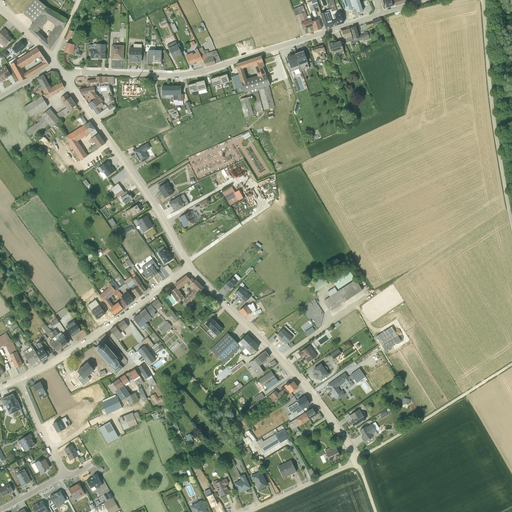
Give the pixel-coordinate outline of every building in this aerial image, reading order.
[(50,50),(63,29),(67,20),(47,7),(37,0),(34,0),(23,14),(34,23),(28,30),(43,45),(50,50)] [(319,6),(316,0),(310,0),(311,1),(314,8),(319,6)] [(331,9),(336,25),(343,23),(340,12),(337,13),(336,11),(337,10),(332,0),(330,0),(328,1),(331,9)] [(342,0),(347,11),(352,10),(351,8),(355,7),(357,13),(363,11),(358,0),(342,0)] [(301,23),(303,29),(313,26),(309,16),(307,16),(305,12),(303,6),(293,9),(295,16),(299,15),(301,23)] [(324,24),(326,29),(336,25),(331,9),(325,11),(325,12),(320,14),(324,24)] [(162,21),(159,22),(161,28),(168,25),(165,18),(162,20),(162,21)] [(381,18),(372,22),(374,27),(382,23),(381,18)] [(315,31),(321,29),(318,20),(314,21),(314,19),(311,20),(315,31)] [(355,27),(351,28),(354,39),(353,40),(353,43),(365,39),(365,40),(369,39),(367,32),(363,33),(363,35),(358,36),(355,27)] [(0,43),(4,47),(12,39),(6,33),(7,32),(4,28),(0,32),(0,43)] [(349,29),(342,31),(343,37),(344,37),(346,42),(350,41),(351,44),(353,43),(349,29)] [(75,55),(79,39),(76,38),(74,45),(66,43),(64,52),(72,54),(72,55),(75,55)] [(12,49),(11,50),(14,54),(16,53),(16,54),(20,51),(21,51),(26,47),(20,41),(11,48),(12,49)] [(181,53),(175,41),(167,45),(172,57),(173,58),(181,53)] [(334,42),(328,44),(332,55),(337,54),(338,57),(344,54),(340,41),(334,43),(334,42)] [(93,45),(89,45),(88,46),(87,48),(88,49),(88,55),(90,55),(90,59),(105,59),(106,44),(93,44),(93,45)] [(129,48),(129,61),(141,62),(141,45),(134,44),(133,48),(129,48)] [(123,60),(124,45),(111,45),(111,60),(123,60)] [(322,46),(311,49),(314,61),(315,61),(316,65),(320,63),(320,62),(327,60),(323,48),(322,46)] [(220,62),(221,62),(216,50),(209,53),(207,50),(204,51),(202,47),(197,49),(197,50),(206,67),(215,64),(220,62)] [(37,48),(11,65),(20,82),(49,65),(37,48)] [(203,67),(205,66),(197,49),(194,50),(196,53),(193,54),(192,53),(185,56),(190,65),(200,61),(203,67)] [(303,51),(294,55),(301,70),(306,68),(305,65),(308,64),(303,51)] [(287,63),(290,72),(300,68),(294,55),(286,57),(288,63),(287,63)] [(241,81),(242,85),(243,88),(244,93),(249,91),(250,96),(251,96),(252,96),(254,106),(253,106),(254,111),(256,111),(262,109),(258,91),(259,90),(263,110),(275,107),(269,85),(270,85),(268,81),(262,67),(264,67),(261,56),(251,59),(254,65),(258,76),(247,79),(246,79),(241,81)] [(239,75),(241,81),(246,79),(247,79),(243,69),(248,67),(248,64),(246,61),(236,65),(239,75)] [(5,65),(1,68),(2,68),(0,68),(0,81),(0,83),(1,83),(4,81),(4,80),(11,76),(5,65)] [(227,74),(210,79),(212,84),(213,87),(221,85),(229,82),(227,74)] [(50,86),(43,75),(37,79),(40,84),(36,86),(38,90),(35,92),(39,98),(42,96),(40,91),(50,86)] [(241,81),(239,75),(231,77),(234,87),(242,85),(241,81)] [(86,81),(87,87),(97,86),(97,83),(107,83),(107,85),(113,85),(113,77),(96,77),(96,80),(91,81),(86,81)] [(196,83),(187,85),(189,93),(198,91),(206,89),(204,81),(196,83)] [(41,96),(44,100),(47,98),(47,99),(58,93),(57,92),(64,88),(61,82),(51,88),(50,86),(40,91),(42,96),(41,96)] [(169,86),(162,87),(162,95),(165,95),(165,98),(173,97),(172,87),(169,87),(169,86)] [(176,87),(172,87),(173,106),(183,105),(183,101),(183,94),(181,94),(181,87),(178,87),(178,86),(176,86),(176,87)] [(104,106),(102,103),(103,102),(103,101),(99,97),(98,97),(95,93),(93,87),(79,90),(81,96),(88,94),(93,101),(92,101),(88,104),(92,110),(93,109),(97,115),(102,112),(100,109),(104,106)] [(69,98),(66,94),(60,99),(66,108),(55,115),(49,109),(47,111),(41,116),(51,128),(63,117),(68,114),(67,112),(76,106),(70,97),(69,98)] [(44,100),(41,96),(24,107),(30,117),(47,106),(44,100)] [(248,97),(240,99),(244,118),(253,115),(250,104),(253,103),(252,99),(249,99),(248,97)] [(49,125),(42,117),(38,120),(39,121),(36,124),(35,123),(25,131),(26,132),(32,139),(49,125)] [(89,122),(87,124),(82,117),(77,120),(79,123),(80,123),(82,127),(65,137),(81,160),(87,157),(87,156),(77,142),(90,133),(94,130),(94,129),(89,122)] [(105,144),(95,130),(90,133),(92,138),(89,140),(92,143),(91,144),(92,146),(89,148),(92,152),(94,152),(105,144)] [(134,151),(141,162),(148,158),(145,152),(150,149),(147,144),(134,151)] [(108,161),(97,169),(100,172),(99,173),(103,179),(106,177),(107,177),(115,171),(112,167),(111,167),(110,166),(111,165),(108,161)] [(232,171),(234,176),(242,173),(240,167),(232,171)] [(157,185),(159,187),(165,198),(173,193),(166,180),(157,185)] [(110,189),(117,197),(124,192),(118,184),(113,187),(111,185),(109,187),(107,188),(108,190),(110,189)] [(222,191),(229,206),(238,201),(243,198),(238,190),(235,192),(232,187),(231,187),(230,186),(222,191)] [(132,197),(129,193),(121,198),(125,204),(131,200),(130,198),(132,197)] [(180,194),(169,200),(175,210),(185,205),(180,194)] [(205,208),(210,205),(207,199),(199,203),(200,207),(203,207),(205,208)] [(125,212),(128,216),(132,214),(133,215),(141,210),(140,208),(141,207),(138,202),(129,208),(130,209),(125,212)] [(179,217),(182,222),(182,223),(184,227),(190,224),(190,225),(197,221),(195,217),(194,217),(191,211),(179,217)] [(137,222),(143,232),(152,226),(146,216),(137,222)] [(109,245),(102,251),(105,254),(112,249),(109,245)] [(165,263),(172,259),(166,248),(157,254),(160,258),(161,257),(165,263)] [(157,283),(162,279),(157,272),(164,268),(155,256),(152,258),(149,254),(146,256),(153,265),(154,266),(148,270),(151,275),(149,276),(152,280),(153,279),(157,283)] [(122,265),(125,269),(132,264),(129,259),(125,261),(126,262),(122,265)] [(330,308),(363,288),(350,267),(333,278),(339,289),(337,290),(335,286),(327,291),(330,295),(325,299),(330,308)] [(137,276),(135,274),(131,277),(142,294),(146,291),(142,285),(143,284),(137,276)] [(240,278),(236,274),(225,284),(230,289),(240,278)] [(199,292),(203,287),(195,280),(190,285),(194,289),(185,298),(184,297),(178,289),(190,280),(186,275),(174,284),(176,287),(170,292),(177,302),(182,298),(184,300),(183,302),(182,305),(185,307),(187,305),(187,306),(199,293),(199,292)] [(134,294),(137,298),(142,294),(131,277),(130,277),(124,281),(128,287),(129,288),(132,286),(133,288),(131,290),(134,294)] [(316,290),(329,283),(325,277),(312,284),(316,290)] [(117,283),(115,281),(116,281),(114,278),(109,282),(116,290),(117,289),(123,295),(121,297),(122,297),(122,298),(127,305),(134,300),(128,291),(127,292),(125,289),(128,287),(124,281),(122,279),(119,282),(121,286),(119,287),(116,283),(117,283)] [(121,297),(123,295),(117,289),(116,290),(109,282),(108,281),(105,283),(108,288),(101,295),(100,295),(103,299),(114,314),(127,305),(122,298),(114,305),(108,299),(114,293),(118,297),(118,296),(120,299),(122,297),(121,297)] [(240,297),(245,292),(241,287),(235,293),(235,294),(237,296),(238,295),(240,297)] [(245,302),(251,296),(245,292),(240,297),(245,302)] [(158,299),(145,309),(140,313),(147,322),(152,318),(156,315),(154,312),(162,305),(158,299)] [(252,311),(256,310),(253,303),(247,305),(246,305),(239,310),(244,316),(247,314),(248,314),(252,311)] [(65,307),(57,313),(61,318),(69,313),(65,307)] [(146,321),(140,313),(133,318),(140,328),(146,323),(145,322),(146,321)] [(178,320),(173,314),(170,317),(175,323),(178,320)] [(215,321),(212,318),(205,324),(216,335),(222,329),(214,321),(215,321)] [(73,336),(81,331),(74,320),(66,326),(73,336)] [(128,326),(124,320),(110,330),(118,340),(125,335),(122,331),(128,326)] [(159,329),(163,334),(172,326),(167,321),(165,322),(164,321),(159,326),(160,328),(159,329)] [(51,331),(45,324),(42,327),(47,334),(51,331)] [(290,330),(285,326),(277,334),(279,336),(277,338),(280,341),(290,330)] [(55,329),(52,332),(63,347),(69,343),(65,338),(66,337),(64,334),(63,335),(61,332),(59,334),(55,329)] [(287,344),(295,335),(290,330),(280,341),(283,343),(285,342),(287,344)] [(22,365),(17,351),(12,340),(11,341),(6,333),(0,336),(0,347),(5,345),(9,353),(15,368),(22,365)] [(242,351),(253,340),(247,334),(238,343),(227,333),(222,338),(210,349),(224,363),(239,348),(242,351)] [(52,340),(49,342),(50,345),(53,349),(54,348),(57,352),(63,347),(55,337),(52,339),(52,340)] [(153,345),(148,337),(145,339),(150,347),(153,345)] [(251,354),(259,346),(253,340),(242,351),(246,355),(249,352),(251,354)] [(100,344),(98,346),(95,348),(109,364),(107,365),(115,374),(122,368),(119,364),(119,363),(118,362),(118,361),(121,359),(118,356),(117,357),(103,341),(100,344)] [(43,348),(40,342),(36,345),(39,350),(36,352),(42,361),(48,357),(42,348),(43,348)] [(144,357),(150,353),(144,345),(138,350),(138,351),(141,355),(142,355),(144,357)] [(298,353),(301,357),(304,355),(305,357),(308,362),(317,356),(309,345),(298,353)] [(31,347),(23,353),(31,365),(37,361),(39,363),(41,361),(42,361),(34,350),(33,350),(31,347)] [(333,357),(342,352),(339,347),(330,352),(333,357)] [(265,360),(269,357),(265,351),(248,363),(251,367),(247,369),(253,378),(264,372),(259,366),(266,361),(265,360)] [(150,353),(144,357),(146,359),(145,360),(149,365),(156,360),(150,353)] [(232,374),(244,364),(242,361),(238,364),(229,370),(232,374)] [(94,370),(88,362),(74,373),(84,385),(89,381),(86,377),(94,370)] [(146,379),(147,380),(153,377),(144,363),(139,367),(142,371),(141,372),(146,379)] [(323,367),(321,363),(313,369),(315,372),(314,373),(313,374),(316,378),(317,377),(318,377),(320,380),(329,374),(326,371),(327,370),(327,369),(327,368),(327,367),(326,367),(325,366),(323,367)] [(135,369),(129,373),(136,385),(139,383),(140,385),(144,382),(135,369)] [(271,371),(258,379),(263,386),(264,385),(267,389),(278,381),(271,371)] [(129,372),(118,380),(123,385),(129,381),(133,379),(129,372)] [(332,391),(337,399),(345,394),(342,390),(347,386),(349,388),(353,385),(345,373),(327,385),(329,387),(327,388),(329,393),(332,391)] [(366,376),(356,382),(357,385),(368,380),(366,376)] [(153,377),(147,381),(149,386),(155,382),(153,377)] [(126,397),(130,394),(125,387),(123,385),(118,380),(109,386),(113,392),(114,391),(121,400),(126,397)] [(274,405),(297,387),(293,381),(289,384),(288,382),(280,388),(282,390),(278,393),(276,390),(268,397),(274,405)] [(34,385),(33,386),(38,396),(39,396),(39,397),(40,400),(47,396),(40,382),(36,384),(36,383),(34,384),(34,385)] [(240,382),(231,390),(232,391),(232,390),(234,393),(242,386),(240,382)] [(147,400),(142,388),(138,389),(144,401),(147,400)] [(126,397),(129,404),(139,400),(135,392),(130,394),(126,397)] [(256,402),(264,397),(261,392),(253,398),(256,402)] [(169,412),(171,411),(164,397),(161,398),(161,396),(158,398),(155,393),(151,396),(154,402),(155,402),(156,403),(157,403),(159,405),(163,403),(167,411),(168,410),(169,412)] [(13,394),(2,399),(4,406),(5,405),(9,414),(21,409),(17,401),(16,401),(13,394)] [(115,395),(102,400),(107,414),(122,407),(117,396),(116,396),(115,395)] [(306,401),(307,400),(305,396),(300,399),(297,400),(298,401),(297,401),(299,404),(289,411),(290,413),(287,415),(290,420),(299,414),(297,411),(308,404),(306,401)] [(305,413),(309,419),(316,414),(312,408),(305,413)] [(384,416),(392,413),(390,408),(382,412),(384,416)] [(351,421),(354,427),(365,419),(359,409),(349,416),(352,420),(351,421)] [(141,420),(137,411),(133,413),(132,412),(119,418),(124,429),(137,424),(137,422),(141,420)] [(309,419),(305,413),(289,423),(292,429),(309,419)] [(99,428),(108,443),(119,437),(110,422),(99,428)] [(174,424),(171,425),(175,433),(178,432),(180,437),(182,436),(176,422),(174,423),(174,424)] [(376,431),(371,424),(367,427),(366,426),(359,430),(363,436),(361,437),(366,445),(375,439),(375,437),(377,435),(375,431),(376,431)] [(263,453),(289,437),(284,428),(263,441),(261,438),(256,441),(263,453)] [(245,438),(242,434),(240,436),(246,445),(252,441),(254,445),(257,443),(252,435),(248,430),(245,432),(248,436),(245,438)] [(21,447),(23,451),(31,447),(32,447),(33,447),(33,446),(35,445),(33,440),(32,437),(31,433),(17,441),(19,444),(20,444),(22,447),(21,447)] [(64,449),(70,460),(80,454),(78,450),(76,451),(74,448),(72,445),(64,449)] [(330,461),(340,456),(336,448),(331,450),(329,447),(325,449),(330,461)] [(32,464),(36,473),(39,471),(41,474),(48,470),(47,469),(50,467),(45,459),(40,462),(39,460),(32,464)] [(291,459),(277,466),(279,468),(278,469),(279,471),(280,471),(283,477),(296,471),(291,459)] [(17,468),(13,470),(16,474),(15,474),(21,486),(26,483),(27,484),(31,481),(24,469),(19,471),(17,468)] [(258,490),(268,485),(261,470),(250,475),(253,481),(253,480),(258,490)] [(93,477),(87,480),(92,491),(96,489),(96,488),(102,485),(96,474),(93,476),(93,477)] [(244,474),(239,476),(241,479),(234,483),(238,493),(250,488),(244,474)] [(220,496),(228,492),(225,485),(229,483),(226,478),(218,482),(217,479),(212,482),(215,490),(217,489),(220,496)] [(9,483),(0,487),(0,491),(3,496),(10,493),(14,491),(9,483)] [(85,495),(79,483),(68,488),(73,496),(69,498),(72,504),(76,502),(75,500),(85,495)] [(60,490),(50,496),(56,508),(63,504),(63,502),(66,501),(60,490)] [(113,498),(103,503),(108,511),(114,511),(119,509),(113,498)] [(39,503),(33,507),(35,511),(48,511),(42,500),(39,502),(39,503)] [(193,511),(205,511),(206,511),(201,500),(190,505),(193,511)]
